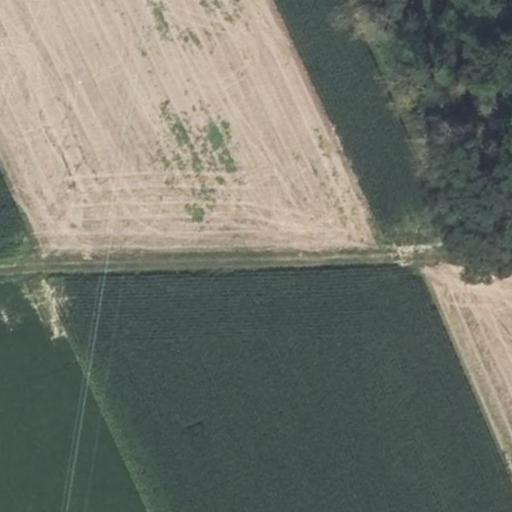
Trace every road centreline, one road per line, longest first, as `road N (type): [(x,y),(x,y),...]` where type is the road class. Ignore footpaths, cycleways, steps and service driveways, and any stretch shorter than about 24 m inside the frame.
road 1 (track): [(0,274),(79,263),(511,250)]
road 2 (track): [(365,0),(495,250)]
